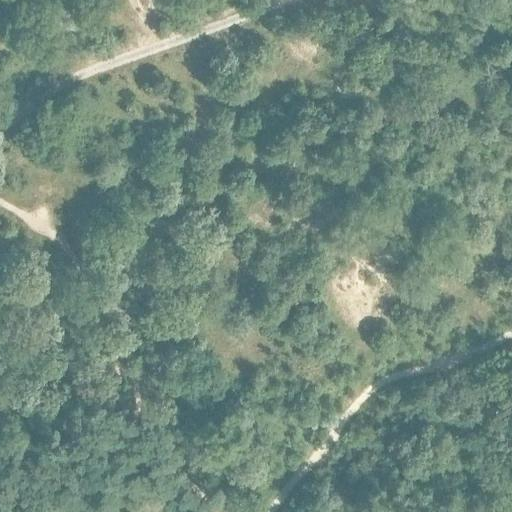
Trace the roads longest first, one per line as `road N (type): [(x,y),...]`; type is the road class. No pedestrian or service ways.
road 1 (track): [(0,129),(53,88),(286,0)]
road 2 (track): [(267,511),(376,387),(511,336)]
